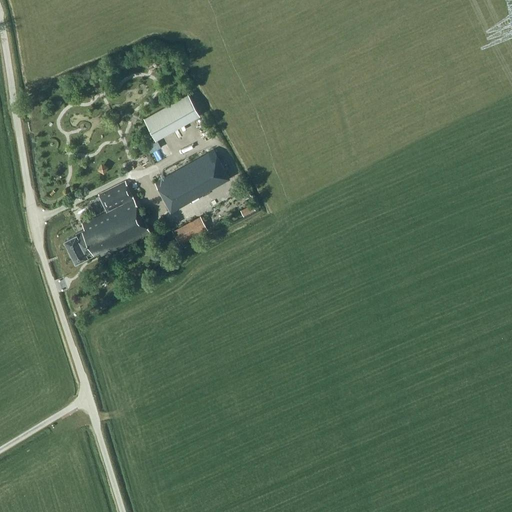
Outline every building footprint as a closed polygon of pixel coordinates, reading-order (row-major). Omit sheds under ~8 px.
[(189,93),(145,118),(156,139),(201,115),(189,93)] [(172,207),(234,180),(221,150),(159,177),(172,207)] [(99,194),(107,211),(82,224),(84,229),(76,233),(76,234),(65,240),(76,262),(87,256),(88,257),(99,252),(101,254),(108,251),(109,253),(150,232),(125,181),(99,194)] [(246,199),(252,196),(246,185),(241,188),(246,199)] [(252,203),(241,210),(244,215),(256,209),(252,203)] [(180,244),(208,229),(201,216),(173,230),(180,244)] [(125,248),(120,251),(122,256),(124,255),(125,257),(127,256),(126,254),(128,253),(125,248)]
